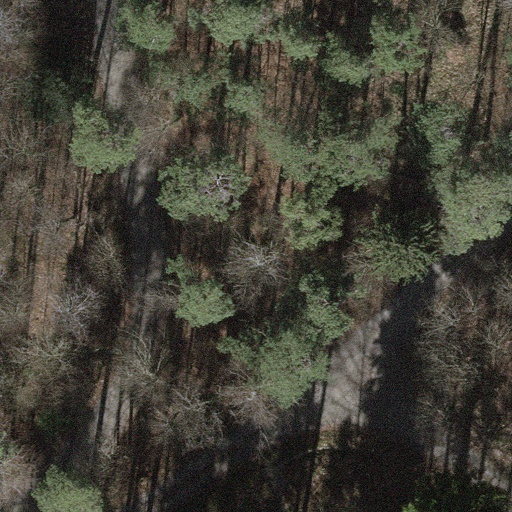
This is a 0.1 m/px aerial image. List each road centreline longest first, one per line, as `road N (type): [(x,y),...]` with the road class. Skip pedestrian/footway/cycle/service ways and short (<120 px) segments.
road 1 (track): [(3,511),(98,415),(148,283),(141,133),(119,0)]
road 2 (track): [(511,496),(352,367),(261,319),(141,133)]
road 3 (track): [(511,228),(272,433),(124,511)]
